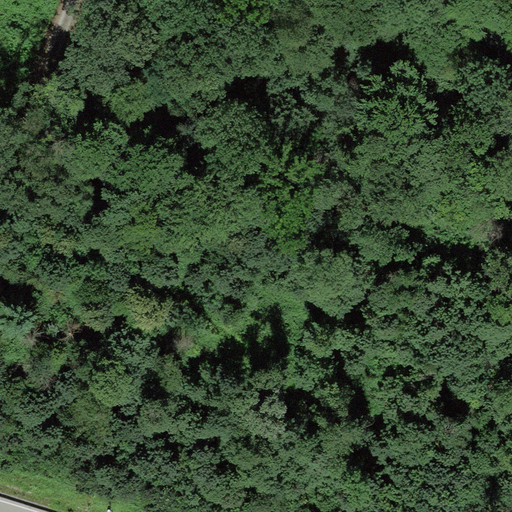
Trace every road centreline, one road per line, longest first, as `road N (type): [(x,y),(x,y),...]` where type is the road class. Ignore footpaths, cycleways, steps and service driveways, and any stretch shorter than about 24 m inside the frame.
road 1 (track): [(4,175),(155,268),(431,511)]
road 2 (track): [(4,175),(69,0)]
